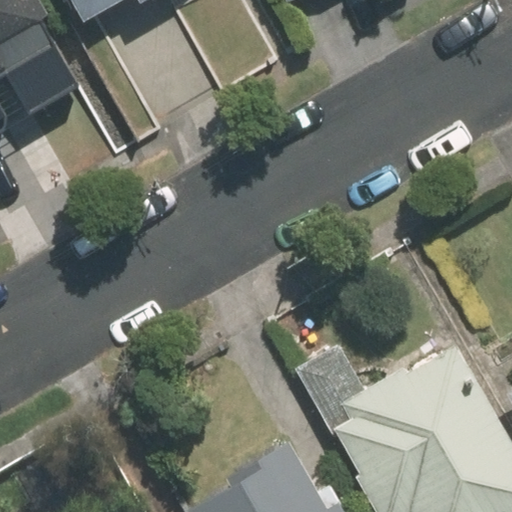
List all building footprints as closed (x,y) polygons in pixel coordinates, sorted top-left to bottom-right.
[(0,0),(0,128),(81,83),(33,0),(0,0)] [(59,0),(74,28),(125,0),(127,0),(131,7),(145,0),(59,0)] [(499,511),(511,505),(511,450),(442,336),(336,400),(342,411),(318,425),(370,511),(499,511)] [(511,380),(497,389),(511,415),(511,380)] [(173,500),(179,511),(324,511),(282,437),(173,500)]
